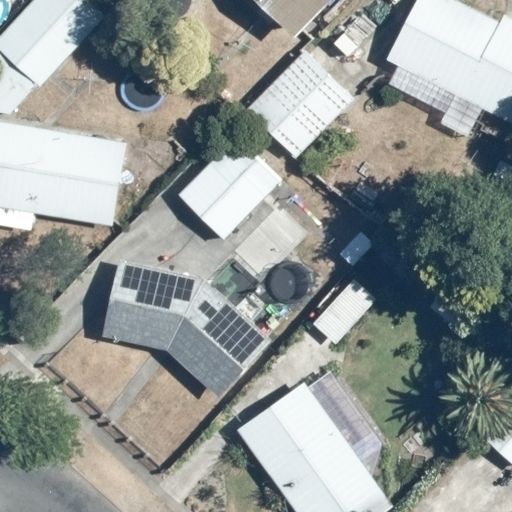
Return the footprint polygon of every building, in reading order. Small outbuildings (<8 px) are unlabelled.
[(0,110),(11,112),(38,83),(40,85),(102,17),(83,0),(31,0),(20,14),(0,33),(0,110)] [(263,0),(301,37),(336,0),(263,0)] [(511,19),(468,0),(415,0),(386,66),(511,122),(511,19)] [(354,97),(306,48),(248,105),(296,154),(354,97)] [(129,140),(0,120),(0,224),(33,229),(36,212),(116,224),(129,140)] [(284,180),(235,132),(208,160),(177,192),(225,240),(284,180)] [(273,343),(210,278),(126,259),(108,337),(166,351),(214,400),(273,343)] [(377,294),(351,272),(310,322),(336,344),(377,294)] [(387,511),(395,506),(372,473),(398,454),(335,365),(279,405),(243,431),(300,511),(387,511)] [(511,409),(489,436),(511,456),(511,409)]
